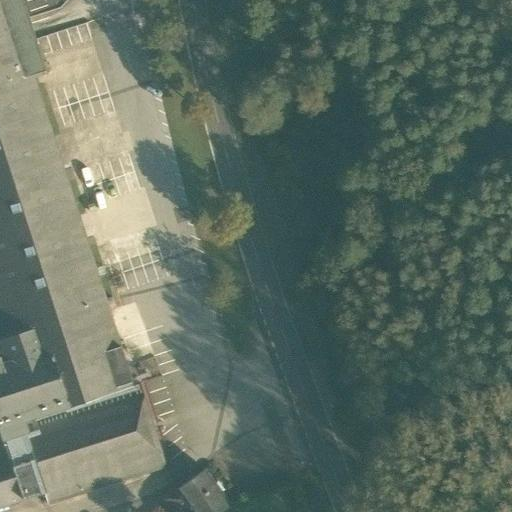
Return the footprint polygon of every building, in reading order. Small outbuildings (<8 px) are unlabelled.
[(0,0),(0,362),(45,348),(66,409),(131,385),(33,76),(44,71),(21,0),(0,0)] [(0,429),(21,423),(66,409),(45,348),(0,362),(0,429)] [(143,382),(131,385),(66,409),(21,423),(43,493),(46,502),(162,466),(156,449),(142,404),(149,402),(143,382)] [(21,423),(0,429),(7,453),(0,454),(0,506),(43,493),(21,423)] [(204,469),(175,490),(176,492),(188,509),(190,511),(220,511),(230,505),(220,491),(223,490),(216,481),(214,483),(204,469)] [(183,511),(188,509),(176,492),(168,498),(174,507),(167,511),(183,511)]
